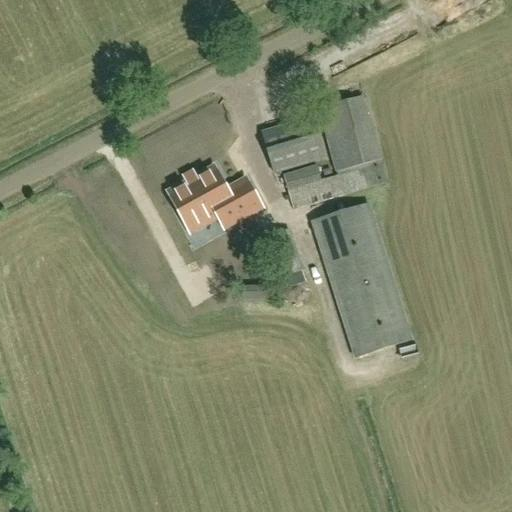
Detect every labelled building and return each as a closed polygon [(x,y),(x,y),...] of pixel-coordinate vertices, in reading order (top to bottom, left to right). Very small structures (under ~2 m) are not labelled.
[(337,177),(321,182),(317,167),(283,177),(293,210),(344,196),(386,184),(379,161),(380,161),(362,98),(319,110),(337,177)] [(274,175),(325,159),(313,118),(262,134),(274,175)] [(208,224),(207,221),(217,216),(224,229),(262,209),(246,181),(227,191),(215,169),(197,178),(186,184),(168,194),(190,234),(208,224)] [(412,353),(372,216),(316,232),(356,369),(412,353)] [(303,271),(289,232),(270,238),(284,278),(303,271)]
